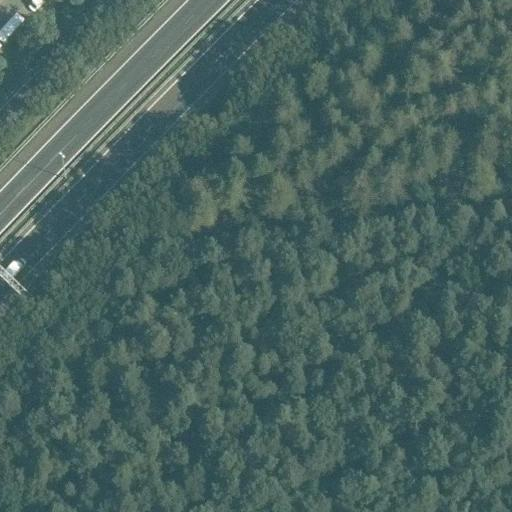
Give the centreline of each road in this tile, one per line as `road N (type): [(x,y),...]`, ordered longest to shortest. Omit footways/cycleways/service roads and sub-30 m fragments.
road 1 (motorway): [(0,284),(285,0)]
road 2 (motorway): [(211,0),(0,211)]
